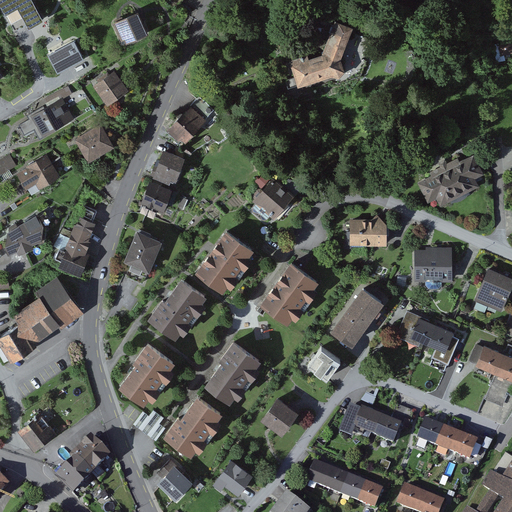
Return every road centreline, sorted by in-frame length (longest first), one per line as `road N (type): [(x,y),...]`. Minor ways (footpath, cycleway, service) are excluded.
road 1 (residential): [(511,255),(374,196),(327,202),(126,467)]
road 2 (tertiary): [(211,0),(125,192),(89,320)]
road 3 (residential): [(498,430),(363,379),(344,389),(247,511)]
road 4 (tertiary): [(89,320),(98,386),(126,467)]
